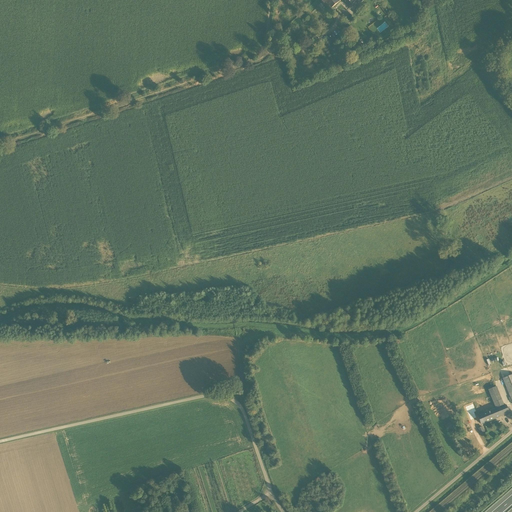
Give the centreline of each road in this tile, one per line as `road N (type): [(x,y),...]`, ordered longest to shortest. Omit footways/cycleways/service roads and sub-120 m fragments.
road 1 (unclassified): [(0,445),(227,399),(242,411),(282,511)]
road 2 (track): [(270,58),(0,148)]
road 3 (unclassified): [(418,511),(511,431)]
